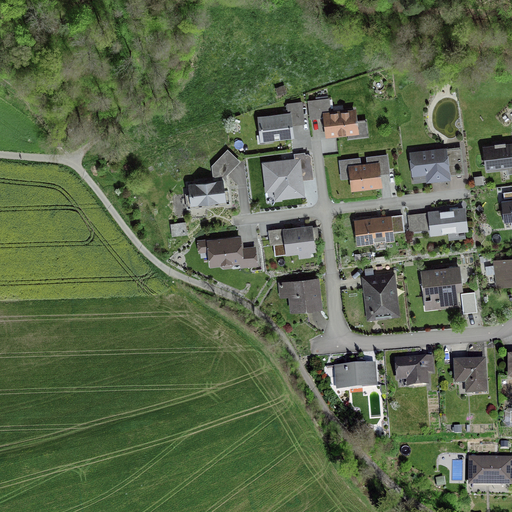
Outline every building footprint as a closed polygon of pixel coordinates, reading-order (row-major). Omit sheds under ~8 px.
[(329,102),(312,103),(313,119),(325,118),(327,137),(358,134),(356,112),(330,115),(329,102)] [(305,123),(302,106),(289,107),(290,114),(263,118),(266,141),(292,138),(290,124),(305,123)] [(74,120),(63,125),(67,136),(79,131),(74,120)] [(511,143),(483,146),(486,169),(487,169),(487,170),(508,168),(509,173),(511,172),(511,143)] [(447,147),(410,151),(412,176),(425,174),(426,181),(450,178),(447,147)] [(228,202),(225,174),(240,161),(228,150),(213,165),(214,181),(190,184),(193,206),(228,202)] [(360,157),(339,159),(341,179),(350,178),(351,191),(382,187),(381,174),(390,173),(388,153),(367,156),(367,162),(361,163),(360,157)] [(297,164),(268,168),(272,198),(302,194),(301,179),(312,178),(309,154),(296,155),(297,164)] [(511,199),(502,200),(504,221),(511,220),(511,199)] [(428,212),(408,214),(410,231),(430,229),(430,234),(448,233),(449,239),(466,237),(465,230),(468,230),(466,206),(428,210),(428,212)] [(403,217),(357,222),(359,242),(392,238),(392,232),(405,230),(403,217)] [(184,221),(172,223),(174,237),(187,234),(184,221)] [(285,227),(269,229),(270,245),(286,243),(287,252),(314,250),(313,239),(319,239),(318,227),(285,230),(285,227)] [(240,237),(202,241),(204,254),(212,253),(214,267),(259,262),(257,246),(242,248),(240,237)] [(511,263),(500,265),(502,285),(511,283),(511,263)] [(431,303),(463,300),(463,295),(460,272),(428,275),(431,303)] [(392,276),(365,279),(369,317),(396,314),(392,276)] [(320,281),(282,285),(284,297),(295,296),(296,311),(323,308),(320,281)] [(477,293),(463,295),(463,300),(465,314),(479,313),(477,293)] [(432,359),(399,361),(400,384),(433,383),(432,359)] [(486,363),(457,364),(457,378),(471,378),(472,392),(486,391),(486,363)] [(374,366),(340,369),(342,387),(375,384),(374,366)] [(511,460),(475,460),(475,484),(511,483),(511,460)]
